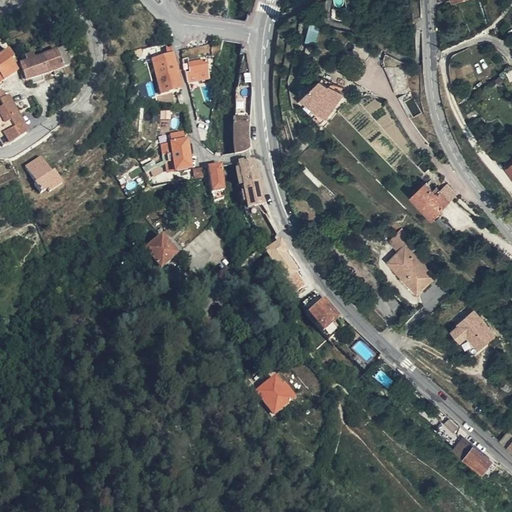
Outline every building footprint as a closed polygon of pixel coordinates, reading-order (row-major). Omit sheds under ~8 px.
[(309,38),(319,40),(323,22),(313,20),(309,38)] [(0,54),(0,71),(2,76),(17,66),(11,57),(14,55),(8,49),(0,54)] [(57,49),(21,61),(25,77),(61,65),(57,49)] [(162,60),(173,57),(171,50),(160,52),(162,60)] [(181,90),(173,57),(162,60),(155,61),(163,94),(181,90)] [(189,80),(210,77),(207,60),(203,60),(203,59),(200,59),(200,61),(191,62),(192,71),(188,71),(189,80)] [(416,87),(409,66),(390,67),(404,96),(416,87)] [(329,125),(330,125),(349,90),(328,77),(307,101),(329,125)] [(61,86),(48,89),(50,96),(62,94),(61,86)] [(17,112),(7,94),(4,96),(0,90),(0,106),(4,113),(0,114),(0,123),(1,125),(9,121),(7,117),(17,112)] [(33,108),(23,113),(26,119),(36,114),(33,108)] [(7,117),(9,121),(13,127),(22,122),(17,112),(7,117)] [(1,125),(7,142),(19,137),(13,127),(9,121),(1,125)] [(235,137),(249,136),(248,124),(234,123),(235,137)] [(190,151),(187,133),(171,135),(172,138),(167,139),(171,160),(177,159),(191,158),(190,151)] [(235,137),(236,152),(237,152),(244,151),(250,146),(249,136),(235,137)] [(55,170),(53,172),(42,155),(26,166),(42,192),(49,188),(51,191),(63,183),(55,170)] [(193,172),(191,158),(177,159),(178,173),(193,172)] [(253,164),(244,165),(248,187),(263,185),(263,184),(260,166),(258,164),(253,164)] [(227,190),(228,192),(230,191),(226,167),(214,169),(219,192),(227,190)] [(418,193),(430,206),(434,201),(443,212),(457,197),(444,183),(439,188),(431,179),(418,193)] [(263,185),(248,187),(251,199),(266,196),(263,185)] [(219,192),(221,202),(227,207),(232,207),(228,195),(228,192),(227,190),(219,192)] [(266,196),(251,199),(253,209),(267,206),(266,196)] [(434,201),(430,206),(439,217),(443,212),(434,201)] [(172,242),(156,257),(174,274),(188,260),(172,242)] [(389,260),(420,291),(438,275),(406,243),(389,260)] [(272,249),(267,251),(266,252),(294,294),(302,288),(280,257),(286,253),(280,245),(272,249)] [(182,270),(176,275),(191,291),(198,283),(189,272),(186,274),(182,270)] [(318,295),(304,307),(324,332),(338,321),(318,295)] [(482,346),(498,333),(476,307),(459,321),(461,323),(455,328),(464,339),(471,333),(482,346)] [(273,380),(256,395),(275,415),(292,398),(284,387),(282,389),(273,380)] [(474,446),(466,455),(484,469),(492,460),(474,446)]
